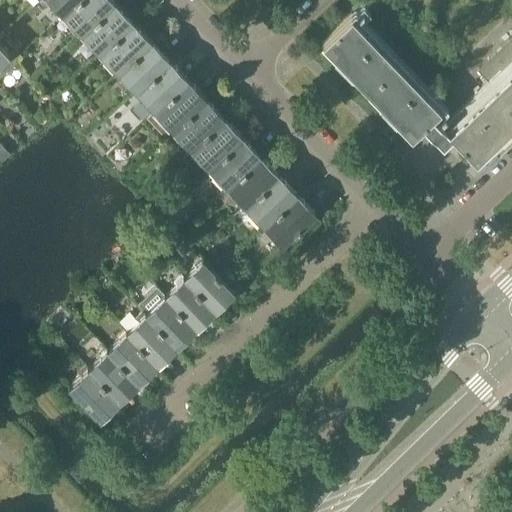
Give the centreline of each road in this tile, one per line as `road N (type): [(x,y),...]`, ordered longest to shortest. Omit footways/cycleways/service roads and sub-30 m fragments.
road 1 (residential): [(129,430),(366,203)]
road 2 (tertiary): [(471,314),(307,511)]
road 3 (tertiary): [(355,511),(511,361)]
road 4 (residential): [(366,203),(244,72)]
road 5 (residential): [(420,261),(511,174)]
